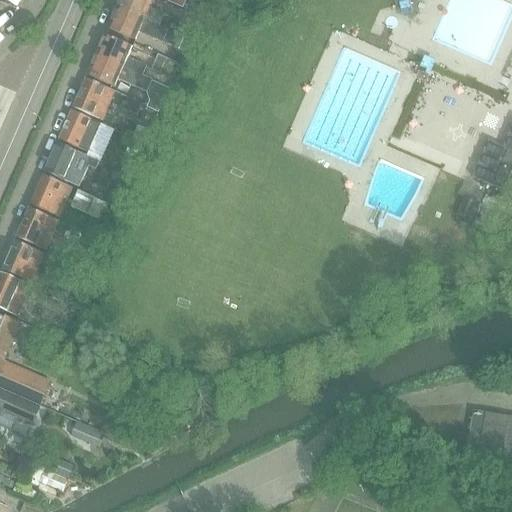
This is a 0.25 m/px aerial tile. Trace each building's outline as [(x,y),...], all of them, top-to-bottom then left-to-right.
[(152,1),(148,0),(121,0),(117,9),(159,27),(164,14),(149,8),(152,1)] [(163,0),(184,8),(187,1),(184,0),(163,0)] [(178,35),(165,29),(159,27),(117,9),(109,29),(136,41),(139,33),(173,47),(178,35)] [(165,29),(178,35),(183,23),(170,17),(165,29)] [(97,56),(138,74),(143,76),(147,67),(127,58),(132,48),(105,36),(97,56)] [(180,36),(175,48),(184,51),(189,40),(180,36)] [(138,74),(97,56),(88,76),(115,88),(119,79),(147,92),(152,80),(143,76),(138,74)] [(152,71),(161,75),(168,60),(158,56),(152,71)] [(114,92),(105,88),(86,80),(74,109),(102,121),(114,92)] [(138,116),(142,105),(128,99),(123,110),(138,116)] [(150,102),(148,107),(160,112),(162,106),(150,102)] [(72,113),(60,141),(78,149),(88,153),(89,154),(88,157),(100,163),(101,163),(115,131),(110,129),(100,125),(91,121),(72,113)] [(472,179),(485,185),(504,193),(511,174),(511,130),(504,149),(488,142),(472,179)] [(58,144),(46,173),(64,181),(74,186),(80,188),(89,167),(96,170),(100,163),(88,157),(86,157),(77,152),(58,144)] [(119,171),(114,182),(127,188),(132,177),(119,171)] [(31,206),(50,214),(60,218),(72,189),(44,177),(31,206)] [(79,192),(72,208),(100,221),(108,204),(106,203),(105,204),(79,192)] [(118,209),(123,197),(111,192),(106,203),(108,204),(118,209)] [(457,216),(472,223),(479,204),(464,198),(457,216)] [(58,222),(48,217),(30,209),(17,238),(46,251),(58,222)] [(105,230),(97,227),(93,236),(101,239),(105,230)] [(44,255),(34,250),(15,242),(3,271),(31,284),(44,255)] [(74,250),(69,262),(88,270),(93,258),(74,250)] [(0,277),(0,308),(7,312),(17,316),(29,287),(1,275),(0,277)] [(63,300),(70,282),(60,278),(53,296),(63,300)] [(61,315),(51,336),(62,341),(71,320),(61,315)] [(0,388),(41,406),(51,382),(4,362),(20,326),(0,317),(0,388)] [(62,341),(51,336),(51,338),(33,330),(30,335),(58,348),(62,341)] [(0,418),(3,410),(34,423),(39,411),(18,402),(20,399),(0,391),(0,418)] [(509,418),(473,412),(469,435),(456,433),(452,458),(501,466),(509,418)] [(144,447),(148,437),(133,431),(129,441),(144,447)] [(62,462),(57,474),(69,479),(70,479),(75,468),(62,462)] [(57,474),(35,464),(27,481),(38,486),(41,481),(64,491),(69,479),(57,474)] [(3,478),(0,485),(11,490),(14,483),(3,478)] [(40,495),(24,488),(20,496),(36,503),(40,495)] [(275,496),(278,508),(295,504),(292,492),(275,496)]
